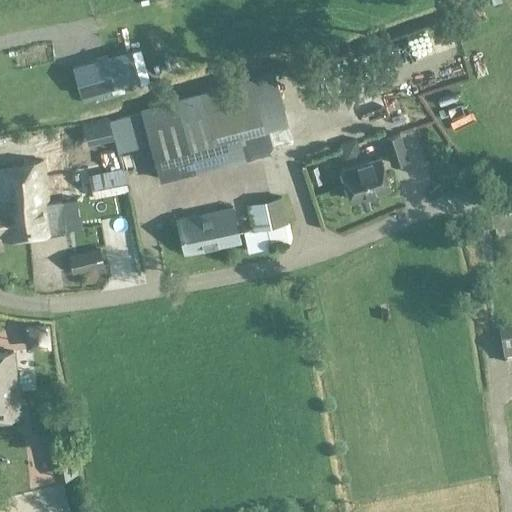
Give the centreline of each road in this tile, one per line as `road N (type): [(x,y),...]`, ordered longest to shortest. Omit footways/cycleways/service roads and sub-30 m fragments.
road 1 (unclassified): [(448,203),(276,269),(53,306),(0,297)]
road 2 (track): [(511,183),(448,203),(475,208),(487,233),(511,511)]
